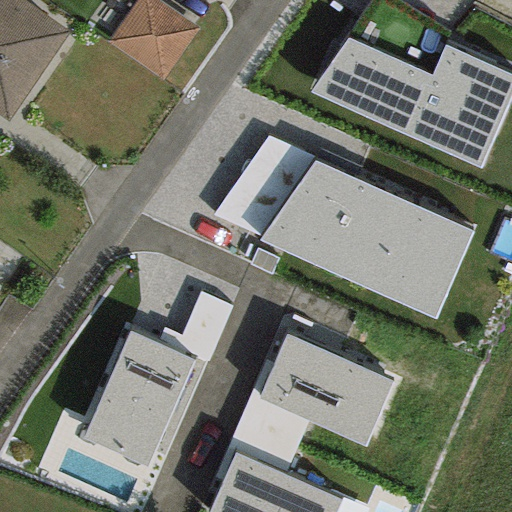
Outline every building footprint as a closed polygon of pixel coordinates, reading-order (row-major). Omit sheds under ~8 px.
[(67,33),(19,0),(0,0),(0,115),(7,121),(67,33)] [(198,27),(157,0),(133,0),(104,44),(161,82),(198,27)] [(511,91),(511,77),(442,46),(430,76),(347,38),(308,91),(479,170),(511,91)] [(474,233),(265,137),(209,214),(260,237),(257,241),(435,321),(474,233)] [(162,328),(155,345),(193,361),(203,366),(230,306),(198,293),(179,336),(162,328)] [(155,345),(128,332),(80,440),(145,469),(193,361),(155,345)] [(391,383),(284,335),(270,365),(256,399),(305,420),(363,446),(391,383)] [(283,474),(305,420),(256,399),(270,365),(262,362),(213,478),(220,481),(232,453),(283,474)] [(335,511),(340,501),(232,453),(220,481),(206,511),(335,511)]
